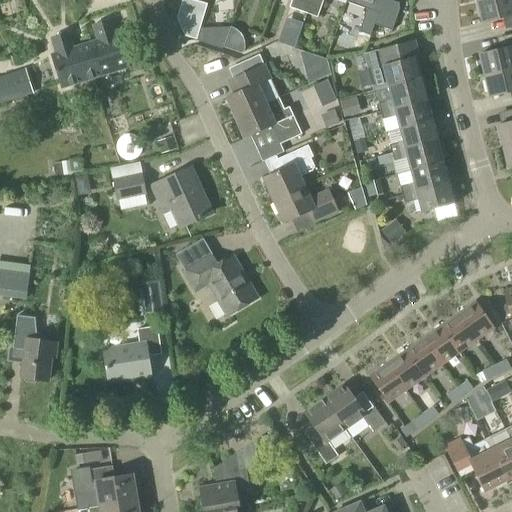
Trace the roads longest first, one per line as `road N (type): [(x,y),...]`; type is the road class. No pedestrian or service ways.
road 1 (residential): [(155,0),(160,33),(289,285),(322,329)]
road 2 (residential): [(493,222),(444,0)]
road 3 (residential): [(493,222),(322,329)]
road 4 (residential): [(322,329),(161,438)]
